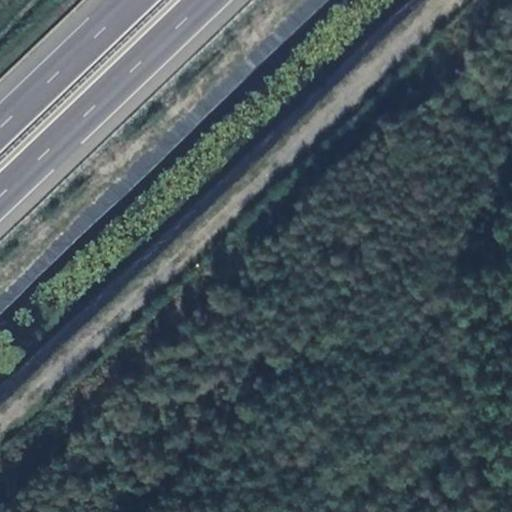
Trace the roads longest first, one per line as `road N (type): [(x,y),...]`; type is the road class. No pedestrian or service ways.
road 1 (motorway): [(0,199),(210,0)]
road 2 (motorway): [(135,0),(0,129)]
